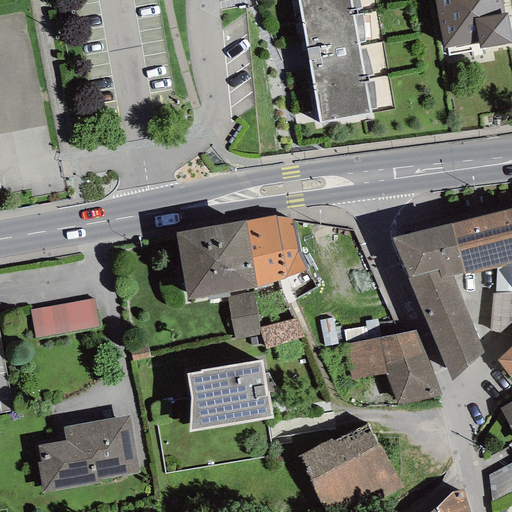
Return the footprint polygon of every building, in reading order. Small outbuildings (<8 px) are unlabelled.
[(296,0),(320,123),(371,115),(370,110),(376,109),(373,82),(369,82),(368,77),(373,76),(365,50),(360,50),(359,43),(364,42),(362,15),(357,15),(356,10),(361,9),(358,0),(296,0)] [(501,0),(434,0),(444,49),(455,47),(455,48),(478,44),(479,49),(511,43),(511,39),(507,13),(504,14),(501,0)] [(511,262),(511,207),(450,223),(464,274),(496,266),(511,262)] [(245,221),(255,287),(307,270),(299,251),(292,220),(276,217),(245,221)] [(175,233),(187,301),(255,287),(245,221),(175,233)] [(441,279),(452,277),(464,274),(450,223),(425,230),(437,270),(441,279)] [(408,278),(437,270),(425,230),(392,238),(408,278)] [(510,285),(511,262),(496,266),(495,292),(510,292),(510,285)] [(452,382),(484,353),(452,277),(441,279),(437,270),(408,278),(452,382)] [(492,292),(489,340),(511,321),(511,283),(510,285),(510,292),(495,292),(492,292)] [(235,341),(260,335),(259,328),(252,292),(226,297),(235,341)] [(36,339),(99,328),(93,300),(29,312),(36,339)] [(260,335),(266,350),(304,336),(295,319),(259,328),(260,335)] [(416,331),(343,344),(351,380),(386,375),(397,404),(440,396),(416,331)] [(511,346),(496,361),(511,380),(511,346)] [(200,372),(186,374),(190,399),(188,432),(273,417),(268,393),(264,374),(262,360),(200,370),(200,372)] [(268,374),(264,374),(268,393),(277,391),(268,374)] [(511,401),(499,409),(511,432),(511,401)] [(65,440),(38,446),(40,462),(37,463),(42,493),(139,473),(129,416),(63,427),(65,440)] [(365,421),(299,456),(328,511),(351,511),(400,487),(365,421)] [(511,491),(511,463),(488,476),(492,502),(511,491)] [(469,511),(462,489),(451,492),(435,508),(436,511),(469,511)]
